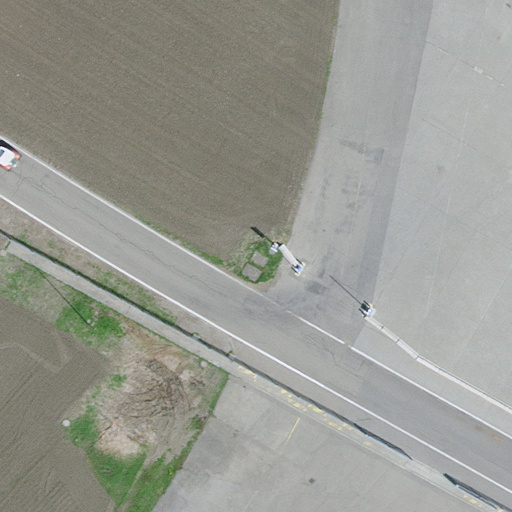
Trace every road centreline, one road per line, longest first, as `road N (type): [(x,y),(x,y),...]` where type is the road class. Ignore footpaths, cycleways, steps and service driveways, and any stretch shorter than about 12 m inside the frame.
road 1 (unclassified): [(511,471),(318,364),(0,166)]
road 2 (unknown): [(381,0),(354,201),(318,364)]
